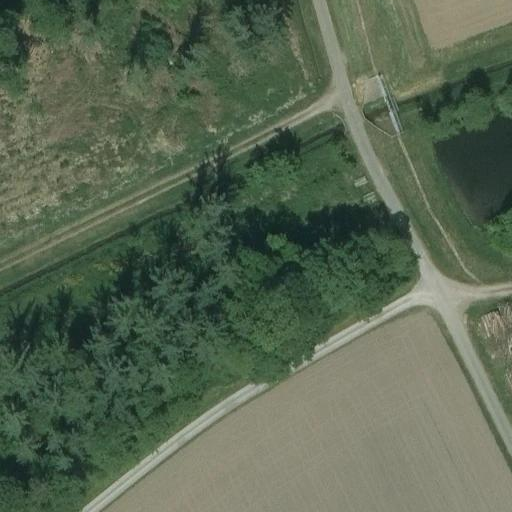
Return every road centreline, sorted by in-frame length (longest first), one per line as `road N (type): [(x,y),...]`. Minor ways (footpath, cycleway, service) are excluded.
road 1 (unclassified): [(511,439),(347,103),(318,0)]
road 2 (track): [(343,90),(298,122),(0,268)]
